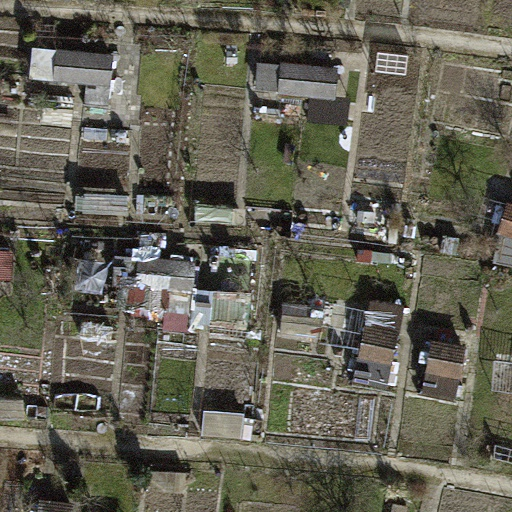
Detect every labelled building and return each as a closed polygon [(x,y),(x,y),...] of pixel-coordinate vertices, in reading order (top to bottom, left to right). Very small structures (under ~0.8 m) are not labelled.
[(111,106),(116,50),(35,43),(32,75),(48,77),(45,101),(73,103),(75,79),(88,80),(86,103),(111,106)] [(339,94),(341,64),(262,58),(260,88),(339,94)] [(511,262),(511,202),(506,201),(495,259),(511,262)] [(236,223),(237,205),(198,203),(197,221),(236,223)] [(0,276),(15,276),(16,227),(0,227),(0,276)] [(194,288),(196,258),(119,252),(116,282),(194,288)] [(248,320),(250,293),(196,288),(193,315),(248,320)] [(355,376),(392,383),(407,305),(370,297),(355,376)] [(423,391),(458,399),(469,345),(435,337),(423,391)] [(0,415),(25,416),(26,396),(0,396),(0,415)] [(497,457),(511,459),(511,440),(500,438),(497,457)] [(38,511),(75,511),(77,502),(40,499),(38,511)] [(392,511),(408,511),(410,505),(394,502),(392,511)]
